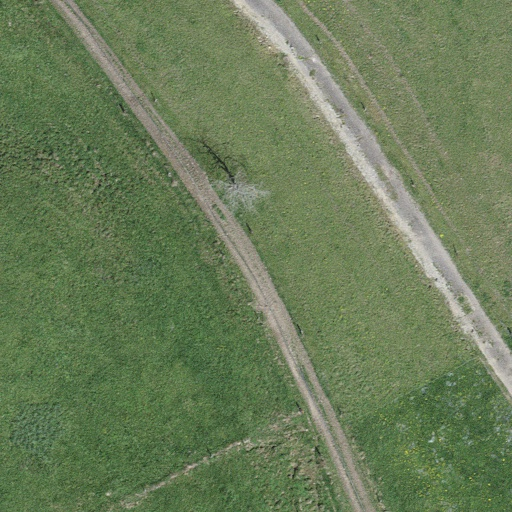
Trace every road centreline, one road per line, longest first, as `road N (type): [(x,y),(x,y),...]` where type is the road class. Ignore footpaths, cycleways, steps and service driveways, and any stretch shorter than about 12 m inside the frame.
road 1 (track): [(60,0),(142,102),(263,282),(363,511)]
road 2 (track): [(511,368),(354,104),(265,0)]
